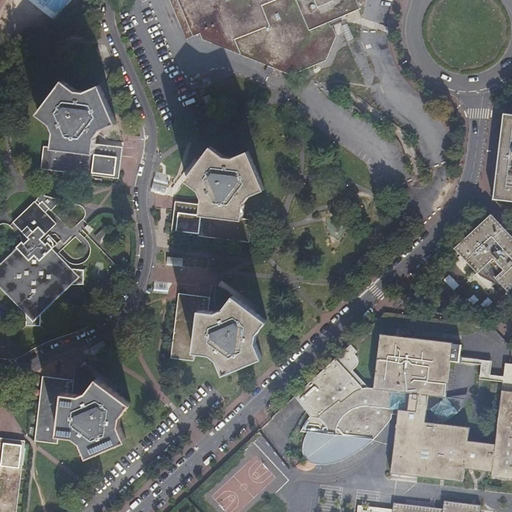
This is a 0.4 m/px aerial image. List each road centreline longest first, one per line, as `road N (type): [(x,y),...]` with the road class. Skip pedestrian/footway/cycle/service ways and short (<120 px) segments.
road 1 (residential): [(481,83),(474,166),(455,218),(138,511)]
road 2 (residential): [(105,0),(108,28),(148,128),(145,273),(121,315),(98,334),(0,370)]
road 3 (tertiary): [(421,0),(413,18),(417,55),(444,81),(481,83)]
